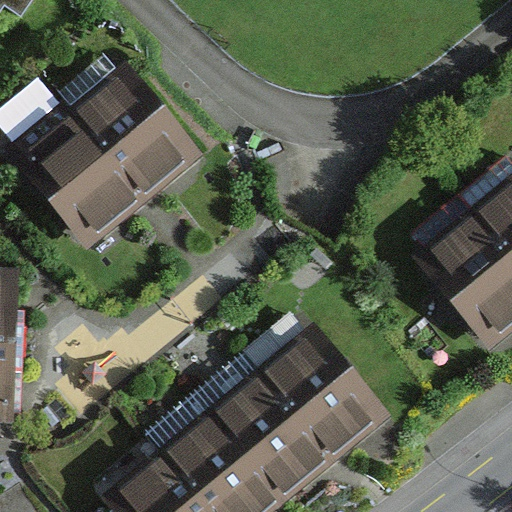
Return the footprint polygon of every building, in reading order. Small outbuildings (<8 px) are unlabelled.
[(35,69),(0,108),(0,112),(21,130),(58,88),(35,69)] [(71,123),(138,203),(195,156),(127,76),(71,123)] [(138,203),(71,123),(61,111),(12,151),(90,244),(138,203)] [(511,266),(511,192),(475,222),(511,266)] [(489,343),(511,324),(511,266),(475,222),(424,264),(489,343)] [(0,422),(5,423),(9,292),(0,292),(0,422)] [(323,456),(371,415),(307,340),(259,381),(323,456)] [(275,497),(323,456),(259,381),(211,422),(275,497)] [(204,511),(256,511),(275,497),(211,422),(163,463),(204,511)] [(121,511),(204,511),(163,463),(115,503),(121,511)]
